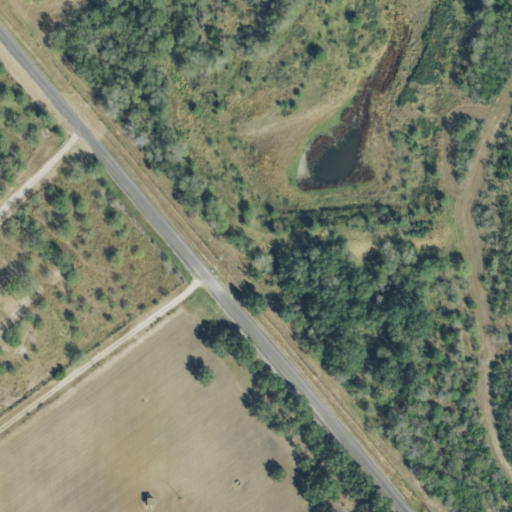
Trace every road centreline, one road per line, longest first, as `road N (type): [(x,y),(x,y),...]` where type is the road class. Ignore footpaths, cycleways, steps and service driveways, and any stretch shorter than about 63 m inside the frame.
road 1 (residential): [(215,273),(0,18)]
road 2 (residential): [(418,511),(215,273)]
road 3 (residential): [(0,431),(215,273)]
